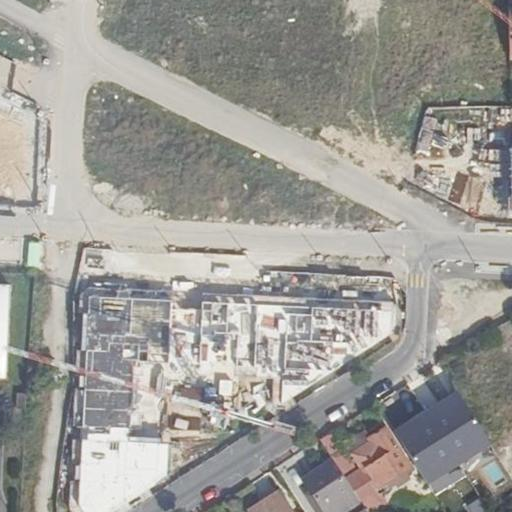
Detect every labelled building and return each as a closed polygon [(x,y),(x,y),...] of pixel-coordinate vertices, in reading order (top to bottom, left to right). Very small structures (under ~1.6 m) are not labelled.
[(417,23),(420,0),(396,0),(394,19),(417,23)] [(394,19),(392,31),(416,34),(417,23),(394,19)] [(416,34),(392,31),(381,106),(401,109),(406,72),(400,72),(403,45),(414,46),(416,34)] [(444,60),(432,59),(430,94),(471,98),(474,62),(461,61),(463,38),(446,37),(444,60)] [(392,119),(385,177),(419,182),(426,124),(392,119)] [(280,286),(260,285),(273,306),(288,298),(280,286)] [(0,289),(0,377),(7,377),(11,290),(0,289)] [(343,310),(330,318),(345,341),(358,334),(343,310)] [(244,339),(214,358),(245,406),(263,395),(260,390),(272,382),(244,339)] [(457,363),(444,372),(457,393),(461,399),(472,416),(493,403),(511,392),(488,352),(467,365),(476,379),(469,384),(457,363)] [(440,366),(431,372),(438,406),(457,393),(444,372),(440,366)] [(200,381),(171,399),(193,433),(221,414),(200,381)] [(419,419),(410,385),(394,395),(412,423),(419,419)] [(394,395),(377,407),(388,425),(391,423),(400,437),(415,428),(412,423),(394,395)] [(440,412),(451,430),(472,416),(461,399),(440,412)] [(152,402),(123,420),(124,422),(144,453),(173,434),(152,402)] [(472,416),(491,446),(511,433),(493,403),(472,416)] [(467,462),(491,446),(472,416),(451,430),(448,432),(467,462)] [(124,422),(76,453),(95,484),(144,453),(124,422)] [(395,441),(400,437),(391,423),(388,425),(386,427),(395,441)] [(447,479),(415,428),(400,437),(431,489),(447,479)] [(333,463),(364,511),(370,511),(371,511),(379,497),(383,494),(381,492),(395,483),(396,486),(401,483),(405,471),(410,468),(386,432),(366,445),(363,441),(343,454),(331,436),(320,443),(333,463)] [(69,463),(36,484),(52,508),(85,487),(69,463)] [(364,511),(333,463),(304,482),(306,485),(302,488),(316,511),(320,511),(334,504),(338,511),(364,511)] [(291,511),(281,494),(278,496),(274,491),(260,500),(263,505),(252,511),(291,511)]
